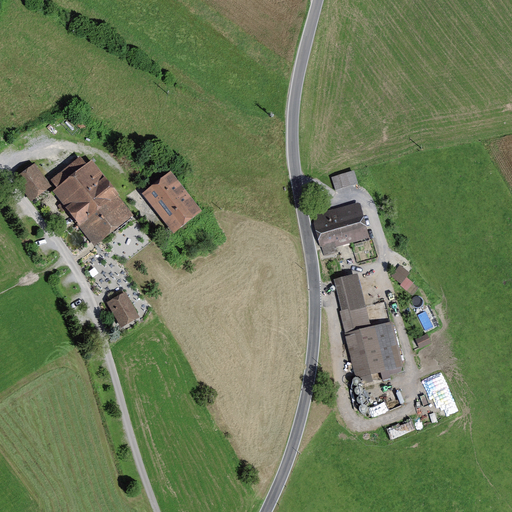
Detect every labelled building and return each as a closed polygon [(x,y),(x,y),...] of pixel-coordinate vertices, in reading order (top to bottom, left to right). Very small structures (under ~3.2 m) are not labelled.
[(63,188),(101,237),(128,215),(114,197),(116,195),(92,165),(63,188)] [(19,179),(32,196),(45,186),(33,169),(19,179)] [(143,186),(176,228),(194,213),(168,179),(172,176),(166,169),(143,186)] [(332,178),(336,190),(356,184),(353,172),(332,178)] [(318,225),(324,244),(363,234),(355,205),(334,211),(337,221),(318,225)] [(415,283),(408,276),(411,274),(402,264),(392,273),(407,290),(415,283)] [(353,278),(336,282),(343,312),(343,313),(360,308),(353,278)] [(113,305),(122,322),(134,316),(124,299),(113,305)] [(371,331),(366,332),(360,308),(343,313),(343,312),(341,313),(346,336),(349,335),(359,375),(401,364),(391,325),(371,330),(371,331)] [(420,407),(427,426),(460,413),(443,370),(419,380),(429,404),(420,407)]
